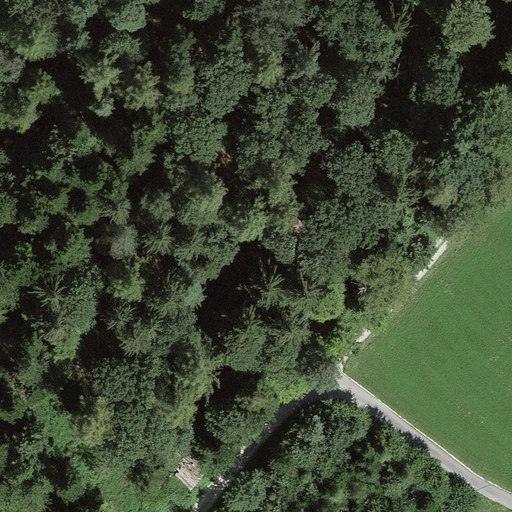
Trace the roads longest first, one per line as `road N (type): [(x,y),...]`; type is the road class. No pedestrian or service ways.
road 1 (track): [(320,369),(511,149)]
road 2 (track): [(511,502),(320,369)]
road 3 (track): [(202,511),(320,369)]
